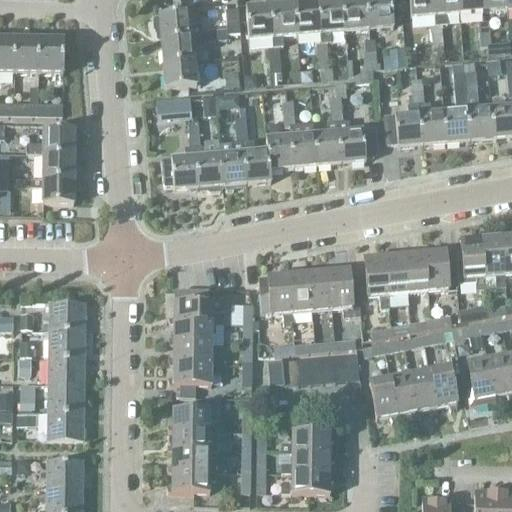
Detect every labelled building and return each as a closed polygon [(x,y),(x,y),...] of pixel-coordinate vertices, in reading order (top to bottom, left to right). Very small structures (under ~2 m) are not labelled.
[(344,0),(344,4),(342,4),(344,36),(368,34),(365,2),(355,3),(353,0),(344,0)] [(390,0),(365,2),(368,34),(393,32),(390,0)] [(408,0),(410,22),(433,20),(435,20),(433,0),(408,0)] [(446,29),(445,19),(459,18),(457,0),(433,0),(435,20),(433,20),(434,30),(441,29),(446,29)] [(481,0),(457,0),(459,18),(483,16),(481,0)] [(505,0),(481,0),(483,16),(506,14),(505,0)] [(319,38),(319,48),(326,47),(330,47),(329,37),(344,36),(342,4),(318,6),(320,38),(319,38)] [(318,6),(294,8),(296,40),(319,38),(320,38),(318,6)] [(282,51),(282,41),(296,40),(294,8),(270,10),(272,42),(271,42),(272,52),(278,51),(282,51)] [(248,44),(271,42),(272,42),(270,10),(245,12),(248,44)] [(237,12),(225,13),(227,38),(240,36),(237,12)] [(154,21),(153,23),(154,33),(156,35),(160,35),(161,44),(192,41),(202,40),(201,35),(201,31),(191,32),(190,17),(158,20),(154,21)] [(478,26),(479,38),(489,38),(488,25),(478,26)] [(430,30),(431,43),(442,42),(441,29),(434,30),(430,30)] [(226,33),(214,34),(215,45),(227,44),(226,33)] [(201,35),(202,40),(202,46),(215,45),(214,34),(201,35)] [(489,38),(479,38),(480,51),(491,50),(489,38)] [(194,65),(193,52),(203,52),(202,46),(202,40),(192,41),(161,44),(163,68),(194,65)] [(442,42),(431,43),(432,55),(443,54),(442,42)] [(0,77),(14,78),(15,44),(0,43),(0,77)] [(364,44),(365,56),(375,56),(374,43),(364,44)] [(14,78),(38,78),(39,44),(15,44),(14,78)] [(39,44),(38,78),(63,78),(63,44),(39,44)] [(316,48),(317,60),(327,60),(326,47),(319,48),(316,48)] [(268,52),(269,64),(279,64),(278,51),(272,52),(268,52)] [(375,56),(365,56),(366,69),(377,68),(375,56)] [(327,60),(317,60),(318,73),(328,72),(327,60)] [(220,78),(217,62),(200,65),(203,81),(220,78)] [(279,64),(269,64),(270,77),(280,76),(279,64)] [(194,65),(163,68),(165,93),(196,90),(194,65)] [(463,79),(466,115),(467,115),(470,146),(494,144),(491,113),(477,114),(474,78),(463,79)] [(466,115),(463,79),(452,80),(455,116),(443,117),(446,148),(470,146),(467,115),(466,115)] [(410,84),(411,97),(422,96),(421,83),(410,84)] [(333,89),(334,102),(340,102),(346,101),(345,88),(333,89)] [(422,96),(411,97),(412,109),(419,109),(423,109),(422,96)] [(189,102),(178,103),(179,119),(191,118),(189,102)] [(330,104),(331,115),(341,114),(340,102),(334,102),(330,103),(330,104)] [(282,107),(283,119),(293,118),(292,106),(282,107)] [(14,108),(13,121),(29,122),(29,109),(14,108)] [(429,118),(428,108),(423,109),(419,109),(419,119),(422,150),(446,148),(443,117),(429,118)] [(52,122),(53,109),(37,109),(37,122),(52,122)] [(395,121),(383,122),(386,151),(397,150),(397,152),(422,150),(419,119),(419,109),(412,109),(406,110),(406,120),(395,121)] [(511,110),(491,113),(494,144),(511,142),(511,110)] [(331,115),(332,128),(337,127),(342,127),(341,114),(331,115)] [(284,132),(288,132),(294,131),(293,118),(283,119),(284,132)] [(245,122),(240,122),(235,123),(236,135),(246,135),(245,122)] [(187,140),(199,139),(197,126),(186,127),(187,140)] [(337,127),(341,168),(365,166),(365,162),(373,162),(376,157),(374,134),(349,136),(348,126),(342,127),(337,127)] [(337,127),(332,128),(326,128),(327,138),(314,139),(317,170),(341,168),(337,127)] [(300,131),(294,131),(288,132),(289,141),(290,141),(293,173),(317,170),(314,139),(313,129),(300,131)] [(74,135),(43,135),(42,149),(26,149),(26,160),(42,160),(74,160),(74,135)] [(237,148),(242,148),(248,147),(246,135),(236,135),(237,148)] [(188,152),(195,151),(200,151),(199,139),(187,140),(188,152)] [(269,175),(293,173),(290,141),(289,141),(266,143),(267,155),(269,175)] [(267,155),(253,156),(252,147),(248,147),(242,148),(243,157),(246,189),(270,187),(269,175),(267,155)] [(243,157),(242,148),(237,148),(218,150),(219,159),(222,191),(223,191),(226,195),(233,195),(235,190),(246,189),(243,157)] [(184,162),(161,165),(163,190),(165,192),(173,191),(174,195),(198,193),(195,162),(195,151),(188,152),(183,152),(184,162)] [(200,151),(195,151),(195,162),(198,193),(207,192),(207,196),(209,197),(220,196),(221,195),(221,191),(222,191),(219,159),(205,161),(204,151),(200,151)] [(42,160),(42,183),(42,184),(74,184),(74,160),(42,160)] [(31,193),(42,193),(42,208),(73,209),(74,184),(42,184),(42,183),(31,183),(31,193)] [(500,239),(500,242),(503,280),(511,279),(511,240),(508,241),(506,236),(500,239)] [(480,240),(480,243),(483,282),(484,282),(494,281),(495,290),(504,289),(503,280),(500,242),(488,243),(486,238),(480,240)] [(484,282),(483,282),(480,243),(468,244),(466,240),(460,242),(460,245),(462,266),(457,266),(459,288),(476,286),(477,294),(485,294),(484,282)] [(424,255),(424,258),(428,297),(449,295),(445,256),(431,257),(430,253),(424,255)] [(404,257),(404,260),(407,299),(428,297),(424,258),(412,259),(410,255),(404,257)] [(384,259),(384,262),(387,301),(407,299),(404,260),(392,261),(390,257),(384,259)] [(388,313),(387,301),(384,262),(371,263),(370,258),(364,261),(364,264),(363,264),(367,303),(378,301),(380,314),(388,313)] [(331,315),(342,314),(343,323),(360,321),(359,313),(352,313),(349,275),(335,276),(333,271),(327,274),(327,277),(331,315)] [(307,275),(307,278),(311,317),(331,315),(327,277),(315,278),(313,273),(307,275)] [(287,277),(287,280),(291,319),(311,317),(307,278),(295,279),(293,275),(287,277)] [(267,282),(258,283),(260,302),(259,302),(260,319),(270,318),(270,320),(282,320),(283,331),(291,331),(290,319),(291,319),(287,280),(275,281),(273,277),(267,279),(267,282)] [(176,296),(175,309),(173,308),(173,322),(168,323),(170,330),(173,330),(212,330),(212,317),(222,317),(222,304),(208,304),(209,296),(177,295),(176,296)] [(49,308),(49,336),(84,336),(84,309),(49,308)] [(242,309),(242,330),(251,330),(251,309),(242,309)] [(485,309),(458,315),(460,328),(488,323),(486,314),(485,309)] [(507,319),(505,310),(486,314),(488,323),(507,319)] [(430,324),(432,334),(451,330),(449,321),(430,324)] [(410,328),(412,337),(432,334),(430,324),(410,328)] [(511,324),(500,327),(502,336),(511,333),(511,324)] [(480,331),(482,339),(502,336),(500,327),(480,331)] [(391,332),(393,341),(412,337),(410,328),(391,332)] [(212,330),(173,330),(173,342),(168,343),(169,349),(172,350),(211,350),(211,338),(215,338),(215,330),(212,330)] [(251,330),(242,330),(242,350),(251,351),(251,330)] [(453,350),(454,350),(463,348),(462,343),(482,339),(480,331),(451,336),(453,350)] [(370,345),(393,341),(391,332),(369,336),(370,345)] [(49,336),(48,363),(84,364),(84,336),(49,336)] [(422,342),(424,350),(445,346),(443,337),(422,342)] [(402,345),(404,354),(424,350),(422,342),(402,345)] [(334,346),(335,357),(356,355),(355,344),(334,346)] [(383,349),(384,358),(404,354),(402,345),(383,349)] [(314,348),(315,359),(335,357),(334,346),(314,348)] [(294,350),(295,360),(315,359),(314,348),(294,350)] [(364,362),(384,358),(383,349),(363,353),(364,362)] [(169,370),(172,370),(211,370),(211,350),(172,350),(172,362),(168,363),(169,370)] [(251,351),(242,350),(242,370),(251,370),(251,351)] [(295,360),(294,350),(272,352),(273,363),(295,360)] [(344,360),(346,386),(359,385),(356,359),(344,360)] [(331,362),(334,387),(346,386),(344,360),(331,362)] [(511,387),(507,360),(487,364),(494,402),(507,399),(509,404),(511,402),(511,387)] [(319,363),(321,388),(334,387),(331,362),(319,363)] [(48,363),(48,390),(83,391),(84,364),(48,363)] [(307,364),(309,389),(321,388),(319,363),(307,364)] [(295,365),(297,390),(309,389),(307,364),(295,365)] [(494,402),(487,364),(466,368),(471,393),(466,393),(470,411),(495,406),(494,402)] [(282,366),(284,390),(284,392),(297,390),(295,365),(282,366)] [(284,390),(282,366),(267,368),(269,392),(284,390)] [(217,370),(211,370),(172,370),(172,382),(167,383),(169,390),(172,390),(179,390),(195,390),(211,391),(211,379),(217,379),(217,370)] [(449,371),(429,375),(436,413),(448,411),(451,415),(457,412),(456,409),(449,371)] [(429,375),(409,378),(417,417),(429,414),(431,419),(437,416),(436,413),(429,375)] [(409,378),(390,382),(397,420),(409,418),(412,422),(417,420),(417,417),(409,378)] [(398,423),(397,420),(390,382),(369,386),(376,424),(390,422),(392,426),(398,423)] [(48,390),(47,417),(83,418),(83,391),(48,390)] [(195,390),(179,390),(179,403),(195,403),(195,390)] [(210,437),(210,426),(219,426),(219,404),(204,404),(204,416),(172,416),(171,429),(167,431),(168,437),(171,437),(210,437)] [(83,418),(47,417),(47,445),(83,446),(83,418)] [(242,419),(242,437),(250,437),(250,419),(242,419)] [(210,437),(171,437),(171,449),(167,451),(168,457),(171,457),(210,457),(218,457),(218,446),(210,446),(210,437)] [(250,437),(242,437),(241,457),(250,457),(250,437)] [(256,437),(256,458),(265,458),(265,437),(256,437)] [(291,458),(330,458),(330,446),(335,444),(333,438),(330,438),(291,437),(291,450),(281,450),(280,458),(291,459),(291,458)] [(168,477),(171,477),(210,477),(210,457),(171,457),(171,469),(166,471),(168,477)] [(250,457),(241,457),(241,477),(249,477),(250,457)] [(265,458),(256,458),(255,478),(265,478),(265,458)] [(291,479),(291,478),(330,478),(330,466),(335,464),(333,458),(330,458),(291,458),(291,459),(291,470),(280,470),(280,479),(291,479)] [(47,465),(46,493),(82,493),(82,466),(47,465)] [(210,477),(171,477),(171,489),(166,491),(168,497),(171,497),(209,498),(210,486),(214,486),(215,479),(210,479),(210,477)] [(249,477),(241,477),(241,499),(249,499),(249,477)] [(265,478),(255,478),(255,497),(264,497),(265,478)] [(280,489),(280,499),(330,500),(330,486),(334,484),(333,478),(330,478),(291,478),(291,479),(291,489),(280,489)] [(46,493),(46,511),(81,511),(82,493),(46,493)] [(495,511),(496,497),(487,497),(487,495),(474,494),(473,511),(495,511)] [(495,511),(511,511),(511,495),(505,495),(505,498),(496,497),(495,511)] [(449,511),(449,502),(421,502),(421,511),(449,511)]
